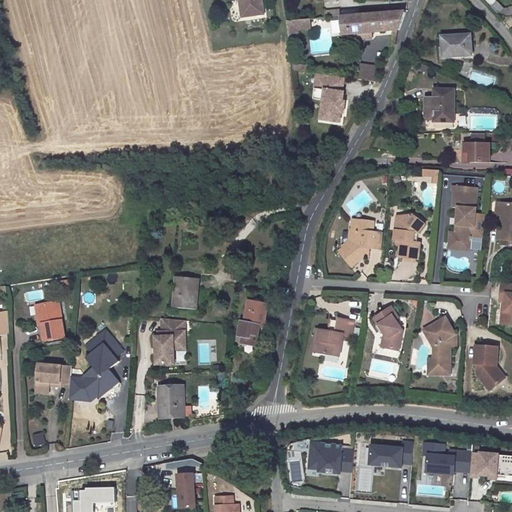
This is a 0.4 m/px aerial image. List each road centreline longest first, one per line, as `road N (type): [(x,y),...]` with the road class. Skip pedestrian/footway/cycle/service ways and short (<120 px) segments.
road 1 (residential): [(417,0),(309,245),(272,424)]
road 2 (unclassified): [(0,472),(272,424)]
road 3 (unclassified): [(272,424),(420,414),(506,427)]
road 4 (residential): [(428,511),(280,500)]
